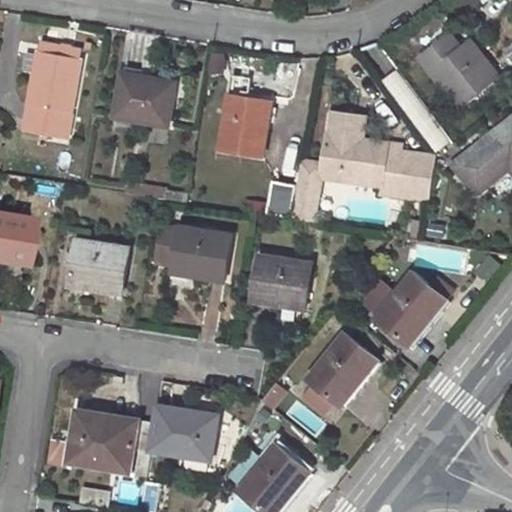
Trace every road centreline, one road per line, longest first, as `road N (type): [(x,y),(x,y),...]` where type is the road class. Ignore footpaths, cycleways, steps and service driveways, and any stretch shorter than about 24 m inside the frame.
road 1 (residential): [(66,0),(290,39),(376,32),(415,0)]
road 2 (residential): [(34,335),(244,366)]
road 3 (residential): [(34,335),(17,492)]
